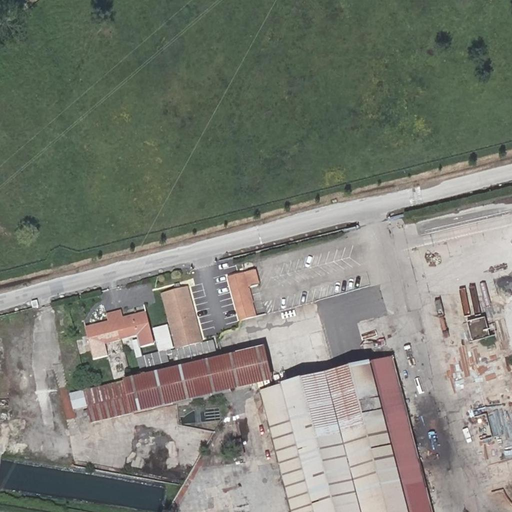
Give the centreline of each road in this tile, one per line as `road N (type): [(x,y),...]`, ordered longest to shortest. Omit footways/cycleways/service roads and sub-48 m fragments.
road 1 (unclassified): [(0,303),(511,174)]
road 2 (unknown): [(394,257),(471,511)]
road 3 (unknown): [(394,257),(511,230)]
